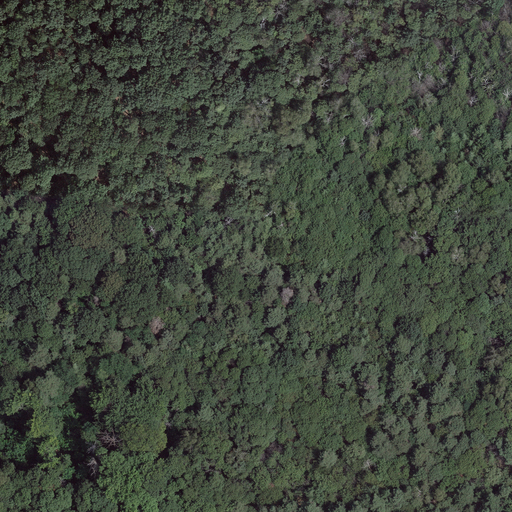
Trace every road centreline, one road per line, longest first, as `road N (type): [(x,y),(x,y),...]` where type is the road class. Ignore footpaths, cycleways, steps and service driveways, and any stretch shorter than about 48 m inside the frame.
road 1 (track): [(0,180),(121,209),(156,210),(201,191),(222,161),(232,49),(206,0)]
road 2 (track): [(218,173),(208,157),(133,135),(78,91),(0,53)]
